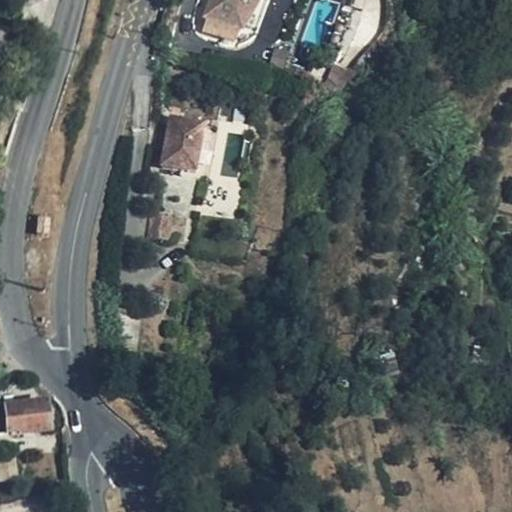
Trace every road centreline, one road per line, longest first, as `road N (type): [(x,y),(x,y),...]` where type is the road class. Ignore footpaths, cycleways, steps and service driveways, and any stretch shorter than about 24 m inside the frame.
road 1 (tertiary): [(75,0),(31,146),(11,248),(15,315),(29,348),(59,383)]
road 2 (unclassified): [(72,348),(72,258),(143,0)]
